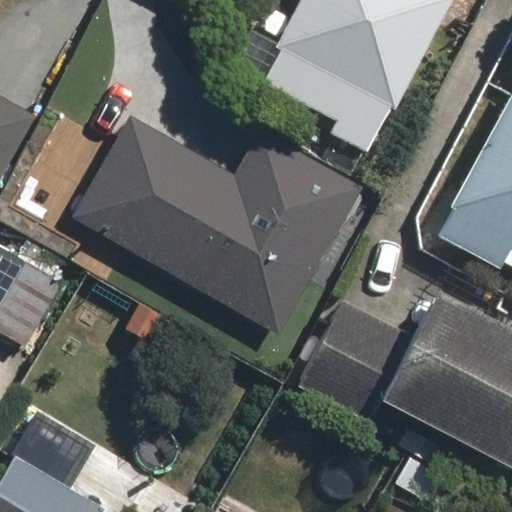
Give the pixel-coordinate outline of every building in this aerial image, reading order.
[(447,0),(292,0),(270,42),(279,47),(260,82),(330,119),(324,132),(362,152),(387,105),(391,107),(447,0)] [(511,79),(429,235),(492,268),(506,242),(511,244),(511,79)] [(0,170),(31,116),(0,98),(0,170)] [(358,186),(253,128),(227,173),(122,114),(65,217),(274,334),(358,186)] [(59,280),(0,247),(0,332),(22,345),(59,280)] [(511,467),(511,328),(435,288),(376,400),(510,471),(511,467)] [(397,332),(336,299),(290,383),(351,416),(397,332)] [(279,511),(302,477),(250,445),(207,511),(279,511)] [(106,511),(108,509),(4,449),(0,456),(0,511),(106,511)]
